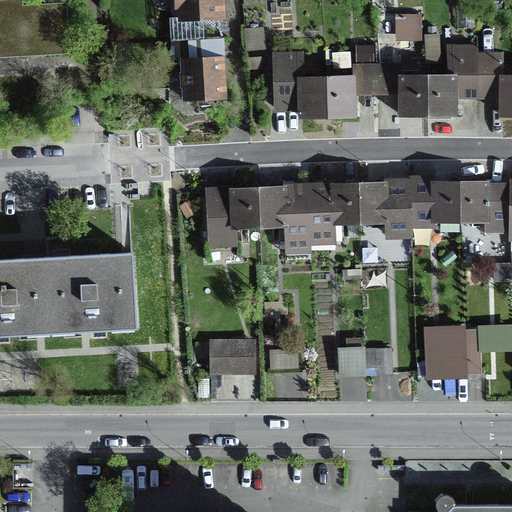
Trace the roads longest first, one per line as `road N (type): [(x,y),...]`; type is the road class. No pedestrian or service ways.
road 1 (residential): [(511,430),(0,430)]
road 2 (residential): [(511,151),(185,159)]
